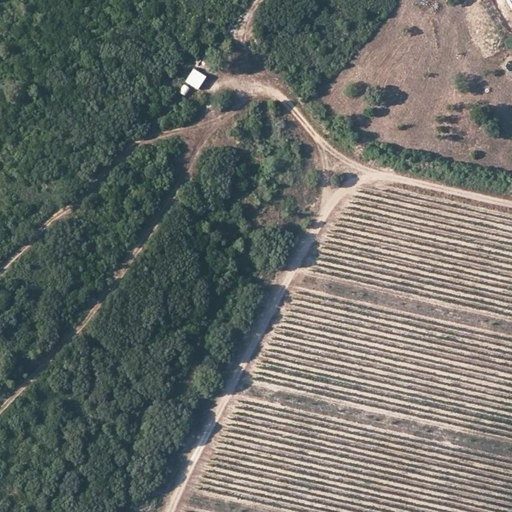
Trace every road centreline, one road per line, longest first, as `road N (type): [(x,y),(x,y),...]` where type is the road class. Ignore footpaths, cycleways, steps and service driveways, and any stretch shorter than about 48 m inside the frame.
road 1 (track): [(168,511),(324,208),(354,165),(511,208)]
road 2 (track): [(354,165),(273,93),(259,92),(211,122),(142,141),(0,271)]
road 3 (track): [(195,127),(175,195),(86,316),(0,413)]
